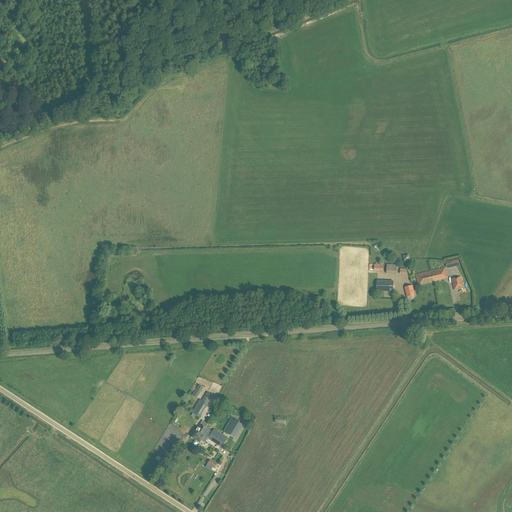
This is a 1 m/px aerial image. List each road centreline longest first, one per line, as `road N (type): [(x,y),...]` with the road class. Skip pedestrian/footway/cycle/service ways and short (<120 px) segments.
road 1 (unclassified): [(0,356),(511,315)]
road 2 (track): [(196,0),(179,49),(113,108),(0,117)]
road 3 (unclassified): [(188,511),(0,388)]
